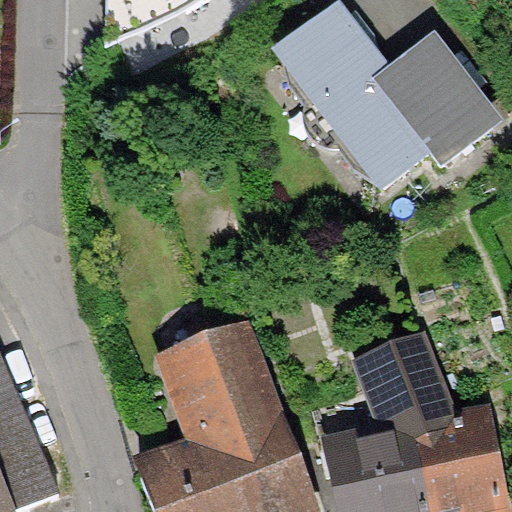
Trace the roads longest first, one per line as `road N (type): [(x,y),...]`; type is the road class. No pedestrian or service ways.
road 1 (residential): [(7,230),(104,452),(120,511)]
road 2 (residential): [(47,0),(34,187),(7,230)]
